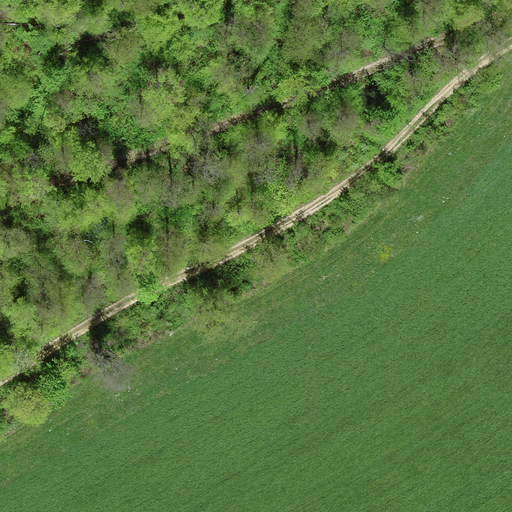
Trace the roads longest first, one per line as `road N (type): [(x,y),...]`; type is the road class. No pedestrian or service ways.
road 1 (track): [(511,23),(494,55),(333,201),(89,319),(0,377)]
road 2 (track): [(0,216),(511,15)]
